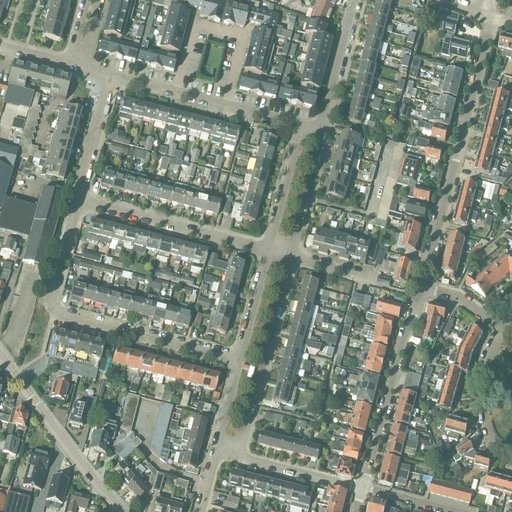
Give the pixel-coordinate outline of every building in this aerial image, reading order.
[(0,0),(0,18),(5,0),(51,0),(42,37),(60,42),(71,0),(0,0)] [(129,9),(131,0),(112,0),(111,4),(129,9)] [(181,12),(182,12),(183,5),(184,0),(173,0),(172,0),(164,0),(164,1),(163,7),(168,9),(181,12)] [(203,0),(184,0),(183,5),(201,10),(203,0)] [(203,0),(201,10),(199,17),(209,19),(214,2),(207,0),(203,0)] [(377,0),(376,4),(390,8),(392,0),(377,0)] [(333,7),(317,1),(313,10),(329,17),(333,7)] [(224,4),(214,2),(209,19),(209,20),(220,23),(224,4)] [(263,26),(266,15),(257,13),(259,4),(250,2),(247,10),(248,10),(245,21),(263,26)] [(111,4),(109,14),(131,20),(134,10),(129,9),(111,4)] [(374,14),(373,16),(387,20),(390,8),(376,4),(374,14)] [(234,26),(233,26),(238,8),(228,5),(223,24),(234,27),(234,26)] [(245,21),(248,10),(247,10),(238,8),(233,26),(234,26),(244,28),(245,21)] [(166,19),(186,24),(188,14),(182,12),(181,12),(168,9),(166,19)] [(440,9),(437,20),(445,22),(445,21),(449,22),(451,13),(440,9)] [(325,26),(329,17),(313,10),(309,20),(325,26)] [(124,29),(126,30),(128,20),(131,21),(131,20),(109,14),(106,24),(124,29)] [(282,31),(283,29),(274,27),(276,18),(266,15),(263,26),(261,33),(272,36),(280,38),(282,31)] [(371,24),(370,28),(384,32),(392,34),(393,29),(385,27),(387,20),(373,16),(371,24)] [(186,24),(166,19),(163,28),(183,34),(186,24)] [(454,34),(455,33),(457,24),(449,22),(445,21),(445,22),(443,31),(450,33),(454,34)] [(305,34),(309,35),(322,38),(325,28),(307,23),(305,34)] [(110,36),(116,37),(121,39),(124,29),(106,24),(103,34),(110,36)] [(158,38),(163,39),(181,44),(183,34),(163,28),(161,28),(158,38)] [(369,34),(367,40),(381,43),(384,32),(370,28),(369,34)] [(254,31),(252,41),(269,46),(269,45),(272,36),(261,33),(254,31)] [(282,31),(280,38),(290,41),(292,34),(282,31)] [(466,59),(469,46),(460,43),(460,41),(454,40),(456,34),(455,33),(454,34),(450,33),(448,40),(446,46),(451,48),(450,54),(466,59)] [(331,40),(322,38),(309,35),(306,45),(309,46),(309,45),(329,51),(331,40)] [(507,59),(511,38),(511,37),(502,35),(498,49),(504,51),(502,57),(507,59)] [(99,52),(110,55),(111,55),(116,37),(110,36),(108,43),(102,41),(99,52)] [(111,55),(110,55),(110,56),(123,60),(123,59),(122,59),(125,48),(119,46),(121,39),(116,37),(111,55)] [(178,54),(181,44),(163,39),(160,49),(161,49),(166,51),(171,52),(178,54)] [(366,44),(364,51),(378,55),(381,43),(367,40),(366,44)] [(249,51),(271,57),(274,46),(269,45),(269,46),(252,41),(249,51)] [(132,49),(125,48),(122,59),(123,59),(135,62),(139,43),(134,42),(132,49)] [(150,66),(152,55),(146,53),(148,45),(142,44),(137,62),(149,66),(150,66)] [(309,45),(309,46),(306,55),(326,60),(329,51),(309,45)] [(166,51),(161,49),(159,56),(152,55),(150,66),(149,66),(149,67),(161,70),(162,69),(161,69),(166,51)] [(169,59),(171,52),(166,51),(161,69),(162,69),(173,72),(176,61),(169,59)] [(249,51),(247,61),(264,65),(264,66),(269,67),(271,57),(249,51)] [(375,66),(378,55),(364,51),(361,63),(362,64),(375,66)] [(326,60),(306,55),(304,65),(323,70),(326,60)] [(414,59),(412,67),(419,69),(421,61),(414,59)] [(264,65),(247,61),(244,71),(251,73),(256,74),(261,76),(264,66),(264,65)] [(8,86),(24,90),(27,79),(52,86),(49,97),(65,101),(72,78),(45,71),(44,72),(41,72),(41,70),(41,69),(14,62),(8,86)] [(304,65),(301,64),(298,75),(303,76),(321,80),(323,70),(304,65)] [(360,73),(359,75),(373,79),(376,67),(375,66),(362,64),(360,73)] [(419,69),(412,67),(409,78),(416,80),(419,69)] [(435,71),(434,76),(460,82),(462,74),(443,69),(442,73),(435,71)] [(239,89),(251,92),(256,74),(251,73),(249,80),(242,78),(239,89)] [(263,96),(263,95),(266,84),(259,83),(261,76),(256,74),(251,92),(250,93),(263,96)] [(357,83),(356,87),(370,91),(373,79),(359,75),(357,83)] [(303,76),(301,86),(306,87),(311,89),(318,91),(321,80),(303,76)] [(460,82),(434,76),(433,80),(440,82),(439,85),(458,91),(460,82)] [(272,86),(266,84),(263,95),(275,98),(280,80),(274,78),(272,86)] [(290,102),(293,91),(287,89),(288,82),(283,81),(278,99),(289,102),(290,102)] [(458,91),(439,85),(438,89),(431,87),(429,92),(456,99),(458,91)] [(299,92),(293,91),(290,102),(289,102),(289,103),(302,106),(301,105),(306,87),(301,86),(299,92)] [(306,87),(301,105),(302,106),(314,109),(316,97),(309,96),(311,89),(306,87)] [(355,93),(353,99),(367,103),(370,91),(356,87),(355,93)] [(407,89),(405,99),(410,100),(413,90),(412,90),(407,89)] [(492,102),(511,107),(511,102),(508,102),(510,95),(495,92),(492,102)] [(431,106),(453,111),(455,103),(430,96),(429,101),(432,102),(431,106)] [(130,122),(131,117),(134,104),(130,103),(130,100),(124,99),(123,101),(122,101),(118,119),(130,122)] [(352,102),(350,111),(364,114),(366,107),(371,109),(373,104),(367,103),(353,99),(352,102)] [(410,100),(405,99),(402,107),(408,108),(410,100)] [(134,104),(131,117),(142,120),(146,107),(142,106),(141,103),(136,102),(135,104),(134,104)] [(490,112),(505,116),(506,110),(511,112),(511,111),(511,107),(492,102),(490,112)] [(34,106),(31,105),(28,117),(38,114),(41,113),(40,107),(37,107),(34,106)] [(437,116),(451,119),(453,111),(431,106),(432,106),(431,110),(423,108),(422,112),(424,113),(437,116)] [(42,153),(40,161),(41,161),(67,168),(82,112),(63,107),(62,115),(53,112),(51,121),(59,123),(56,136),(47,134),(45,143),(53,145),(51,155),(43,154),(42,153)] [(142,120),(154,123),(158,110),(146,107),(142,120)] [(408,108),(402,107),(399,117),(406,119),(409,109),(408,108)] [(154,123),(166,126),(169,113),(165,112),(165,109),(159,108),(158,110),(154,123)] [(361,126),(364,114),(350,111),(347,122),(361,126)] [(487,122),(508,127),(509,123),(503,122),(505,116),(490,112),(487,122)] [(169,113),(166,126),(177,129),(181,116),(169,113)] [(437,116),(424,113),(422,120),(429,121),(428,123),(449,128),(451,119),(437,116)] [(38,114),(28,117),(26,124),(36,121),(39,120),(38,114)] [(189,132),(192,119),(188,118),(188,116),(183,114),(181,116),(177,129),(176,135),(187,137),(189,132)] [(193,119),(192,119),(189,132),(200,135),(204,122),(200,121),(199,119),(194,117),(193,119)] [(13,119),(11,129),(22,132),(25,122),(13,119)] [(204,122),(200,135),(212,138),(216,125),(211,124),(211,122),(206,120),(204,122)] [(36,121),(26,124),(24,130),(34,127),(38,127),(36,121)] [(446,141),(448,131),(426,125),(426,124),(419,122),(417,128),(433,132),(432,137),(446,141)] [(485,132),(499,136),(501,130),(507,132),(508,127),(487,122),(485,132)] [(216,125),(212,138),(224,141),(227,128),(223,127),(223,124),(217,123),(216,125)] [(34,127),(24,130),(22,137),(33,134),(36,133),(34,127)] [(227,128),(224,141),(223,146),(235,149),(239,131),(227,128)] [(112,142),(124,145),(125,139),(126,135),(114,132),(112,142)] [(485,132),(482,142),(503,147),(504,143),(498,142),(499,136),(485,132)] [(250,134),(243,133),(240,145),(246,146),(250,134)] [(257,149),(260,150),(273,153),(275,153),(277,147),(275,146),(276,141),(274,141),(275,137),(261,133),(257,149)] [(336,143),(358,148),(361,138),(343,133),(341,139),(338,138),(336,143)] [(33,134),(22,137),(21,143),(31,141),(34,140),(33,134)] [(439,161),(442,150),(430,147),(431,145),(413,140),(411,148),(426,151),(425,157),(439,161)] [(21,143),(19,150),(32,147),(31,141),(21,143)] [(501,152),(503,147),(482,142),(480,152),(494,156),(496,150),(501,152)] [(338,154),(360,160),(361,154),(357,153),(358,148),(336,143),(335,148),(339,149),(338,154)] [(394,148),(404,151),(405,145),(395,143),(394,148)] [(110,151),(121,154),(123,148),(111,144),(110,151)] [(0,167),(13,171),(17,158),(18,151),(0,145),(0,167)] [(19,150),(18,151),(17,158),(28,161),(29,158),(32,147),(19,150)] [(32,147),(29,158),(36,159),(38,152),(39,148),(32,147)] [(394,148),(393,154),(403,156),(404,151),(394,148)] [(175,159),(174,160),(181,162),(183,154),(175,152),(171,152),(171,150),(168,149),(167,157),(175,159)] [(194,158),(198,159),(200,152),(193,150),(191,156),(195,157),(194,158)] [(260,150),(257,161),(270,164),(273,153),(260,150)] [(235,159),(240,160),(241,157),(243,158),(244,154),(237,152),(235,159)] [(477,162),(497,167),(499,163),(493,162),(494,156),(480,152),(477,162)] [(241,157),(240,160),(247,162),(249,156),(244,154),(243,158),(241,157)] [(360,160),(338,154),(336,160),(332,159),(331,164),(352,169),(355,160),(359,161),(360,160)] [(391,159),(401,162),(403,156),(393,154),(391,159)] [(403,155),(397,179),(415,184),(421,160),(403,155)] [(196,164),(198,159),(194,158),(195,157),(191,156),(190,162),(196,164)] [(218,164),(221,165),(223,158),(216,156),(215,162),(218,163),(218,164)] [(168,166),(169,160),(162,158),(161,164),(168,166)] [(391,159),(390,165),(400,167),(401,162),(391,159)] [(48,176),(64,180),(67,168),(41,161),(40,161),(39,167),(50,170),(48,176)] [(257,161),(253,173),(267,176),(270,164),(257,161)] [(220,170),(221,165),(218,164),(218,163),(215,162),(213,169),(220,170)] [(496,171),(497,167),(477,162),(475,172),(489,176),(491,170),(496,171)] [(352,169),(331,164),(330,169),(333,170),(332,175),(350,179),(352,169)] [(190,174),(194,175),(196,167),(189,165),(188,170),(191,171),(190,174)] [(390,165),(388,170),(399,173),(400,167),(390,165)] [(0,210),(1,211),(13,171),(0,167),(0,210)] [(108,188),(112,190),(117,171),(105,168),(100,186),(101,187),(101,189),(107,190),(108,188)] [(119,191),(124,193),(128,174),(129,173),(117,170),(117,171),(112,190),(113,192),(118,193),(119,191)] [(387,176),(397,178),(399,173),(388,170),(387,176)] [(214,179),(217,180),(219,173),(212,171),(211,176),(214,177),(214,179)] [(252,178),(250,184),(264,188),(264,187),(266,187),(268,182),(266,181),(267,176),(253,173),(248,172),(247,175),(248,176),(252,178)] [(128,174),(124,193),(136,196),(140,177),(128,174)] [(228,182),(234,184),(235,180),(237,181),(238,177),(230,175),(228,182)] [(350,179),(332,175),(330,181),(327,180),(326,184),(347,190),(350,179)] [(387,176),(386,181),(396,184),(397,178),(387,176)] [(140,177),(136,196),(147,199),(152,180),(140,177)] [(493,183),(503,185),(508,180),(504,179),(501,179),(494,177),(493,183)] [(157,201),(158,202),(163,182),(152,179),(152,180),(147,199),(148,202),(153,203),(155,201),(157,201)] [(415,184),(397,179),(396,185),(408,188),(407,193),(414,195),(413,199),(429,203),(429,200),(431,199),(432,196),(431,195),(431,192),(414,188),(415,184)] [(386,181),(384,187),(395,189),(396,184),(386,181)] [(158,202),(170,205),(175,185),(163,182),(158,202)] [(461,193),(481,198),(482,194),(476,193),(478,187),(463,183),(461,193)] [(250,184),(247,196),(261,199),(264,188),(250,184)] [(347,190),(326,184),(324,189),(328,190),(327,196),(344,201),(347,190)] [(175,185),(170,205),(181,208),(186,189),(186,188),(175,185)] [(383,192),(393,195),(395,189),(384,187),(383,192)] [(186,189),(181,208),(193,211),(198,192),(186,189)] [(65,197),(42,190),(22,263),(45,269),(65,197)] [(198,192),(193,211),(205,214),(208,200),(210,194),(198,191),(198,192)] [(382,198),(392,200),(393,197),(393,195),(383,192),(382,198)] [(458,203),(473,207),(474,201),(480,203),(481,198),(461,193),(458,203)] [(243,195),(240,206),(258,211),(261,199),(247,196),(243,195)] [(382,198),(380,203),(390,206),(391,203),(392,200),(382,198)] [(505,199),(500,198),(497,209),(503,210),(505,199)] [(427,211),(427,209),(414,205),(415,203),(400,199),(398,204),(407,207),(405,214),(425,219),(425,217),(427,216),(428,212),(427,211)] [(36,208),(6,200),(0,219),(0,231),(28,239),(36,208)] [(208,200),(205,214),(217,217),(220,203),(208,200)] [(231,204),(225,202),(222,214),(228,216),(231,204)] [(379,209),(389,212),(390,206),(380,203),(379,209)] [(455,213),(476,219),(477,214),(471,213),(473,207),(458,203),(455,213)] [(242,222),(242,220),(254,223),(258,211),(240,206),(234,204),(230,219),(242,222)] [(379,209),(378,215),(388,217),(389,212),(379,209)] [(402,215),(391,212),(389,219),(400,221),(402,215)] [(475,223),(476,219),(455,213),(453,223),(467,227),(469,221),(475,223)] [(386,223),(388,217),(378,215),(376,220),(386,223)] [(98,243),(103,224),(99,223),(98,221),(93,220),(92,221),(91,221),(88,235),(86,240),(98,243)] [(375,220),(374,222),(376,222),(375,226),(385,229),(386,223),(375,220)] [(489,233),(492,223),(486,221),(483,232),(489,233)] [(110,246),(111,241),(115,227),(110,226),(110,224),(105,223),(103,224),(98,243),(110,246)] [(405,229),(404,236),(419,240),(422,228),(404,223),(403,228),(405,229)] [(121,250),(123,244),(126,230),(122,229),(122,227),(116,226),(115,227),(111,241),(117,242),(116,248),(121,250)] [(322,255),(328,233),(329,229),(323,227),(322,231),(318,230),(313,248),(319,250),(318,253),(322,255)] [(126,230),(123,244),(134,247),(138,233),(126,230)] [(134,247),(146,250),(149,236),(138,233),(134,247)] [(334,254),(339,236),(328,233),(322,255),(327,256),(328,252),(334,254)] [(509,241),(511,236),(506,233),(503,238),(509,241)] [(419,240),(404,236),(400,235),(397,246),(401,247),(416,252),(419,240)] [(447,247),(463,251),(466,239),(450,235),(447,247)] [(146,250),(157,253),(161,239),(149,236),(146,250)] [(343,260),(349,239),(339,236),(334,254),(340,255),(339,259),(343,260)] [(359,241),(355,259),(361,261),(360,264),(365,266),(367,259),(373,261),(377,246),(366,243),(367,239),(360,237),(359,241)] [(161,239),(157,253),(156,257),(168,261),(169,256),(172,242),(168,241),(168,239),(163,238),(162,239),(161,239)] [(359,241),(349,239),(343,260),(348,261),(349,258),(355,259),(359,241)] [(17,259),(19,251),(16,250),(17,244),(4,241),(1,251),(12,254),(11,257),(17,259)] [(169,256),(176,258),(174,263),(179,264),(181,259),(184,245),(172,242),(169,256)] [(181,259),(192,262),(196,248),(184,245),(181,259)] [(474,249),(477,253),(482,249),(479,245),(474,249)] [(463,251),(447,247),(444,259),(460,264),(463,251)] [(208,251),(196,248),(192,262),(193,262),(191,268),(203,271),(208,251)] [(477,253),(474,249),(469,253),(472,257),(477,253)] [(375,265),(381,266),(410,274),(413,264),(399,260),(397,265),(392,264),(392,263),(383,261),(385,252),(379,250),(375,265)] [(93,261),(95,255),(83,252),(81,258),(93,261)] [(239,253),(237,260),(243,262),(245,255),(239,253)] [(216,262),(217,258),(211,256),(208,268),(214,270),(216,262)] [(509,276),(509,257),(504,258),(492,267),(501,283),(509,276)] [(460,264),(444,259),(441,272),(452,274),(451,280),(455,281),(460,264)] [(110,266),(115,268),(116,264),(118,265),(119,262),(111,260),(110,266)] [(91,271),(93,264),(80,261),(78,268),(91,271)] [(227,273),(241,276),(243,277),(245,270),(243,269),(244,265),(230,261),(229,266),(216,262),(214,270),(227,273)] [(0,262),(0,269),(9,272),(11,264),(3,262),(3,264),(0,262)] [(104,267),(93,264),(91,271),(103,274),(104,267)] [(141,271),(143,268),(130,264),(128,271),(138,273),(139,270),(141,271)] [(410,274),(381,266),(380,271),(389,274),(389,273),(395,275),(393,280),(408,284),(410,274)] [(116,275),(117,271),(104,267),(103,274),(113,277),(114,274),(116,275)] [(501,283),(492,267),(479,277),(492,290),(501,283)] [(8,280),(10,273),(0,270),(0,271),(0,298),(1,296),(2,296),(5,285),(8,280)] [(157,278),(161,279),(162,277),(164,277),(166,273),(153,270),(151,277),(157,278)] [(162,277),(161,279),(174,283),(176,276),(170,274),(166,273),(164,277),(162,277)] [(238,288),(241,276),(227,273),(224,285),(238,288)] [(139,280),(140,276),(132,274),(131,281),(136,282),(136,280),(139,280)] [(176,276),(174,283),(185,285),(185,283),(188,283),(189,279),(176,276)] [(391,280),(379,277),(377,284),(389,287),(391,280)] [(492,290),(479,277),(476,283),(470,279),(466,284),(486,299),(492,290)] [(302,291),(316,295),(319,283),(305,279),(302,291)] [(83,302),(86,288),(88,283),(75,280),(71,299),(83,302)] [(151,286),(159,288),(159,285),(162,286),(163,283),(152,280),(151,286)] [(159,288),(172,292),(173,285),(163,283),(162,286),(159,285),(159,288)] [(224,285),(219,283),(216,295),(221,297),(234,300),(238,288),(224,285)] [(94,305),(98,291),(86,288),(83,302),(94,305)] [(118,311),(121,297),(122,293),(110,290),(109,294),(106,308),(118,311)] [(109,294),(98,291),(94,305),(106,308),(109,294)] [(313,306),(316,295),(302,291),(299,303),(313,306)] [(134,296),(122,293),(121,297),(118,311),(129,314),(132,300),(134,296)] [(356,306),(359,295),(353,293),(350,305),(356,306)] [(362,308),(365,296),(359,295),(356,306),(362,308)] [(368,309),(370,299),(371,298),(365,296),(362,308),(368,309)] [(157,300),(146,297),(144,303),(140,317),(141,317),(141,319),(147,320),(148,319),(152,320),(156,306),(155,306),(157,300)] [(196,306),(202,307),(203,304),(205,305),(206,301),(204,300),(205,299),(198,297),(196,306)] [(218,308),(231,312),(232,311),(234,312),(236,305),(233,304),(234,300),(221,297),(218,308)] [(132,300),(129,314),(140,317),(144,303),(132,300)] [(161,307),(156,306),(152,320),(153,322),(158,323),(160,322),(164,323),(167,309),(170,302),(163,301),(161,307)] [(310,318),(313,306),(299,303),(296,314),(310,318)] [(401,312),(402,310),(401,308),(401,306),(386,303),(385,309),(380,307),(379,313),(383,314),(398,318),(400,313),(401,312)] [(429,316),(427,322),(442,325),(443,319),(444,320),(447,309),(430,304),(427,315),(429,316)] [(179,312),(175,326),(187,329),(193,309),(187,308),(185,314),(179,312)] [(211,318),(228,323),(231,312),(218,308),(215,319),(211,318)] [(179,312),(167,309),(164,323),(175,326),(179,312)] [(198,328),(201,316),(195,314),(192,326),(198,328)] [(307,330),(310,318),(296,314),(293,326),(307,330)] [(378,323),(378,325),(392,329),(394,321),(375,316),(375,317),(368,315),(366,320),(378,323)] [(225,335),(228,323),(211,318),(207,334),(206,333),(206,334),(213,336),(216,334),(217,333),(225,335)] [(347,319),(344,326),(351,328),(353,320),(347,319)] [(323,322),(322,326),(332,329),(335,330),(334,334),(333,337),(338,338),(339,331),(341,326),(340,326),(323,322)] [(444,326),(442,325),(427,322),(422,340),(436,343),(437,340),(444,326)] [(392,329),(378,325),(376,329),(365,326),(363,331),(389,338),(392,329)] [(304,341),(307,330),(293,326),(290,338),(304,341)] [(344,326),(342,337),(348,338),(351,328),(344,326)] [(459,336),(478,346),(484,336),(471,329),(466,336),(461,333),(459,336)] [(48,370),(57,373),(70,376),(78,378),(95,381),(100,362),(104,346),(105,343),(56,331),(55,334),(51,350),(49,359),(46,370),(48,373),(48,370)] [(389,338),(363,331),(362,336),(368,338),(367,341),(387,347),(389,338)] [(326,344),(335,346),(338,338),(333,337),(328,336),(326,344)] [(462,343),(459,349),(473,356),(478,346),(459,336),(457,340),(462,343)] [(342,337),(339,347),(345,348),(348,338),(342,337)] [(290,338),(287,349),(301,353),(303,346),(307,347),(307,348),(320,352),(321,346),(304,341),(290,338)] [(362,352),(384,358),(386,351),(362,345),(361,349),(362,350),(362,352)] [(337,355),(342,356),(343,357),(345,348),(339,347),(337,355)] [(125,368),(129,353),(116,349),(112,365),(125,368)] [(298,364),(301,353),(287,349),(284,361),(298,364)] [(451,354),(450,359),(456,361),(471,365),(473,356),(459,349),(457,356),(451,354)] [(384,358),(362,352),(360,357),(357,356),(356,360),(382,367),(384,358)] [(138,371),(142,356),(129,353),(125,368),(138,371)] [(342,356),(337,355),(334,366),(339,368),(342,356)] [(151,375),(155,359),(142,356),(138,371),(151,375)] [(164,378),(168,363),(155,359),(151,375),(164,378)] [(455,365),(454,370),(462,373),(468,375),(471,365),(456,361),(450,359),(448,363),(455,365)] [(382,367),(356,360),(355,366),(366,369),(366,371),(380,375),(382,367)] [(295,376),(298,364),(284,361),(281,372),(295,376)] [(176,381),(180,366),(168,363),(164,378),(176,381)] [(189,385),(193,369),(180,366),(176,381),(189,385)] [(440,373),(439,377),(445,379),(459,383),(462,373),(454,370),(448,368),(446,374),(440,373)] [(202,388),(206,373),(193,369),(189,385),(202,388)] [(292,388),(295,376),(281,372),(278,384),(292,388)] [(77,383),(78,378),(70,376),(57,373),(58,374),(56,382),(54,382),(50,399),(66,403),(68,394),(70,395),(72,387),(70,386),(68,385),(69,381),(77,383)] [(110,375),(104,373),(102,380),(108,381),(110,375)] [(206,373),(202,388),(215,391),(219,376),(206,373)] [(351,376),(349,381),(377,387),(379,379),(360,374),(359,378),(351,376)] [(406,380),(420,383),(421,377),(408,374),(406,380)] [(445,379),(439,377),(437,381),(444,383),(442,389),(456,393),(459,383),(445,379)] [(130,386),(137,387),(139,380),(132,379),(130,386)] [(420,383),(406,380),(405,386),(418,389),(420,383)] [(106,382),(101,381),(97,398),(102,399),(106,382)] [(350,386),(350,389),(360,392),(374,396),(377,387),(349,381),(348,385),(350,386)] [(292,388),(278,384),(273,402),(287,405),(292,388)] [(156,392),(163,394),(164,387),(158,385),(156,392)] [(135,394),(137,387),(130,386),(129,393),(135,394)] [(418,389),(405,386),(403,391),(417,395),(418,389)] [(372,405),(374,396),(360,392),(350,389),(347,389),(346,394),(358,397),(357,401),(372,405)] [(434,392),(433,397),(454,403),(456,393),(442,389),(441,394),(434,392)] [(161,401),(163,394),(156,392),(154,399),(161,401)] [(181,399),(188,401),(190,394),(183,392),(181,399)] [(399,406),(413,410),(417,397),(403,393),(402,397),(399,406)] [(126,400),(138,403),(139,398),(128,395),(126,400)] [(97,400),(85,397),(82,407),(74,404),(69,424),(72,425),(71,427),(80,429),(80,427),(83,427),(87,412),(93,413),(97,400)] [(454,403),(433,397),(432,401),(438,403),(436,408),(451,413),(454,403)] [(187,403),(188,401),(181,399),(179,406),(186,408),(186,407),(196,410),(197,405),(189,403),(187,403)] [(138,403),(126,400),(125,406),(136,409),(138,403)] [(355,412),(369,416),(371,408),(345,401),(343,406),(356,409),(355,412)] [(197,405),(196,410),(203,412),(205,405),(198,403),(197,405)] [(115,408),(104,404),(100,419),(109,422),(111,414),(113,415),(115,408)] [(160,410),(171,413),(173,407),(162,404),(160,410)] [(125,406),(123,411),(135,414),(136,409),(125,406)] [(399,406),(397,415),(421,421),(422,419),(416,418),(417,415),(412,414),(413,410),(399,406)] [(26,423),(28,415),(27,413),(24,412),(25,410),(23,410),(22,409),(20,408),(18,409),(17,408),(16,410),(12,409),(9,423),(18,426),(18,429),(22,430),(22,427),(25,428),(26,423)] [(160,410),(159,416),(170,419),(171,413),(160,410)] [(123,411),(122,417),(133,420),(135,414),(123,411)] [(341,414),(340,417),(345,419),(367,424),(369,416),(355,412),(354,417),(341,414)] [(0,422),(7,424),(9,417),(0,415),(0,422)] [(397,415),(395,424),(408,427),(410,423),(420,426),(421,422),(421,421),(397,415)] [(159,416),(157,422),(168,424),(170,419),(159,416)] [(122,417),(120,423),(132,425),(133,420),(122,417)] [(339,422),(352,426),(351,429),(365,432),(367,424),(345,419),(340,417),(339,422)] [(454,441),(460,421),(450,418),(446,432),(452,434),(450,440),(454,441)] [(194,420),(191,431),(204,435),(207,423),(194,420)] [(101,445),(99,453),(106,455),(110,440),(113,440),(117,424),(105,421),(104,427),(99,445),(101,445)] [(460,421),(454,441),(458,442),(460,436),(466,438),(470,423),(460,421)] [(157,422),(156,427),(167,430),(168,424),(157,422)] [(130,432),(132,425),(120,423),(119,428),(130,432)] [(99,445),(104,427),(101,427),(100,428),(97,428),(96,434),(93,433),(89,450),(99,453),(101,445),(99,445)] [(156,427),(154,433),(165,436),(167,430),(156,427)] [(391,436),(405,440),(417,443),(419,438),(407,435),(408,431),(394,427),(391,436)] [(349,437),(348,441),(362,444),(364,436),(342,430),(340,435),(349,437)] [(201,447),(204,435),(191,431),(188,443),(201,447)] [(154,433),(153,439),(164,442),(165,436),(154,433)] [(270,449),(273,436),(262,433),(259,445),(270,449)] [(120,446),(124,450),(134,440),(132,434),(120,446)] [(282,452),(285,440),(273,436),(270,449),(282,452)] [(405,440),(391,436),(389,445),(416,452),(417,448),(404,444),(405,440)] [(15,456),(20,441),(7,437),(3,452),(15,456)] [(136,438),(134,440),(124,450),(118,456),(123,461),(136,449),(141,444),(136,438)] [(151,445),(162,448),(163,444),(164,442),(153,439),(151,445)] [(294,455),(297,443),(285,440),(282,452),(294,455)] [(336,442),(335,446),(346,449),(360,453),(362,444),(348,441),(347,445),(336,442)] [(197,458),(201,447),(188,443),(185,455),(197,458)] [(306,458),(309,446),(297,443),(294,455),(306,458)] [(456,463),(461,460),(465,458),(475,461),(477,456),(468,443),(455,451),(459,456),(454,459),(456,463)] [(161,454),(162,449),(162,448),(151,445),(149,451),(159,459),(161,454)] [(415,456),(416,452),(389,445),(387,454),(401,458),(402,453),(412,456),(415,456)] [(309,446),(306,458),(317,461),(321,449),(309,446)] [(333,446),(332,452),(339,454),(339,453),(344,455),(344,457),(358,461),(360,453),(346,449),(335,446),(333,446)] [(430,456),(438,458),(439,454),(436,449),(433,449),(432,451),(430,456)] [(41,490),(50,457),(39,454),(39,452),(36,451),(35,452),(32,452),(23,485),(41,490)] [(179,454),(176,465),(194,470),(197,458),(185,455),(179,454)] [(477,456),(475,461),(474,467),(488,471),(491,461),(477,456)] [(383,466),(410,473),(411,469),(399,466),(400,461),(386,458),(383,466)] [(339,469),(337,475),(352,479),(352,478),(354,477),(354,474),(353,473),(354,469),(350,467),(351,463),(335,459),(333,467),(339,469)] [(121,483),(134,471),(136,468),(132,464),(130,466),(126,462),(113,474),(121,483)] [(410,473),(383,466),(381,476),(408,483),(410,473)] [(147,487),(153,489),(157,474),(153,470),(150,473),(151,475),(147,487)] [(129,492),(139,483),(138,483),(142,479),(134,471),(121,483),(129,492)] [(242,491),(246,475),(233,472),(229,487),(242,491)] [(157,474),(153,489),(152,491),(159,493),(164,476),(157,474)] [(254,494),(258,478),(246,475),(242,491),(254,494)] [(494,498),(499,478),(489,475),(485,489),(491,491),(489,497),(494,498)] [(68,481),(53,476),(46,501),(61,506),(68,481)] [(408,483),(381,476),(379,484),(393,488),(394,483),(407,487),(408,483)] [(430,488),(432,481),(433,479),(428,478),(423,477),(422,482),(426,483),(425,487),(430,488)] [(266,497),(270,481),(258,478),(254,494),(266,497)] [(499,500),(500,494),(506,495),(510,481),(499,478),(494,498),(499,500)] [(188,484),(176,480),(174,487),(186,491),(188,484)] [(278,500),(282,484),(270,481),(266,497),(278,500)] [(435,495),(438,483),(432,481),(430,488),(429,493),(435,495)] [(139,483),(129,492),(138,501),(147,492),(139,483)] [(441,496),(444,484),(438,483),(435,495),(441,496)] [(291,503),(295,488),(282,484),(278,500),(291,503)] [(444,484),(441,496),(447,498),(450,486),(444,484)] [(450,486),(447,498),(452,499),(456,487),(450,486)] [(296,488),(295,488),(291,503),(292,503),(291,507),(309,511),(313,496),(307,494),(308,491),(302,490),(302,488),(297,487),(296,488)] [(456,487),(452,499),(458,501),(461,489),(456,487)] [(325,491),(324,496),(345,501),(347,492),(334,489),(329,488),(328,492),(325,491)] [(461,489),(458,501),(464,502),(467,491),(461,489)] [(467,491),(464,502),(470,504),(473,492),(467,491)] [(9,493),(4,511),(26,511),(30,499),(9,493)] [(86,510),(89,497),(73,493),(67,511),(74,511),(76,507),(86,510)] [(345,501),(324,496),(320,495),(318,500),(322,501),(322,500),(330,502),(329,506),(343,510),(345,501)] [(167,511),(169,504),(171,499),(158,496),(153,511),(167,511)] [(226,503),(238,506),(239,500),(228,496),(226,503)] [(169,504),(167,511),(181,511),(182,508),(184,509),(186,503),(171,499),(169,504)] [(373,499),(370,508),(384,511),(410,511),(411,510),(404,508),(402,511),(398,511),(386,509),(388,503),(373,499)] [(238,506),(226,503),(225,508),(236,511),(238,506)]
